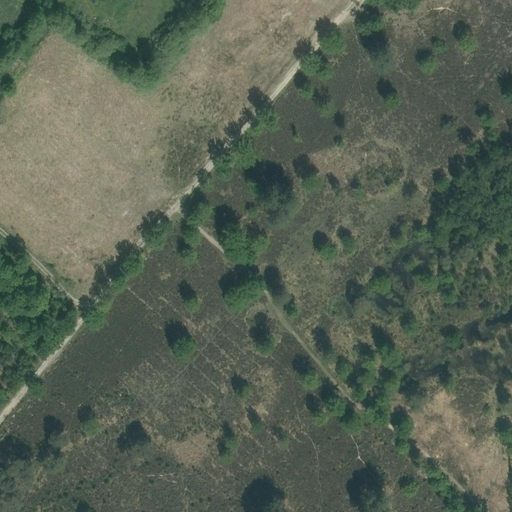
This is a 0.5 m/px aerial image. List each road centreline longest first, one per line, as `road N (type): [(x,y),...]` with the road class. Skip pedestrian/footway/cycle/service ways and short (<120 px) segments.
road 1 (track): [(488,511),(327,377),(255,277),(176,210)]
road 2 (track): [(176,210),(357,0)]
road 3 (track): [(0,416),(176,210)]
